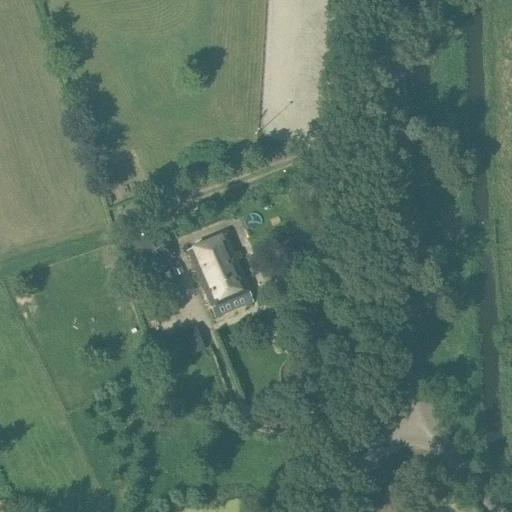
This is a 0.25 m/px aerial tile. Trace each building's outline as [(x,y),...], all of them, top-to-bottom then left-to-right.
[(330,232),(309,241),(312,247),(316,255),(348,241),(350,246),(360,242),(352,222),(353,222),(335,180),(320,187),(328,206),(326,207),(335,230),(330,232)] [(174,258),(164,232),(124,248),(134,274),(174,258)] [(253,302),(225,235),(187,251),(215,318),(253,302)] [(309,239),(301,242),(304,251),(312,247),(309,241),(309,239)] [(158,341),(166,364),(187,357),(179,334),(158,341)]
